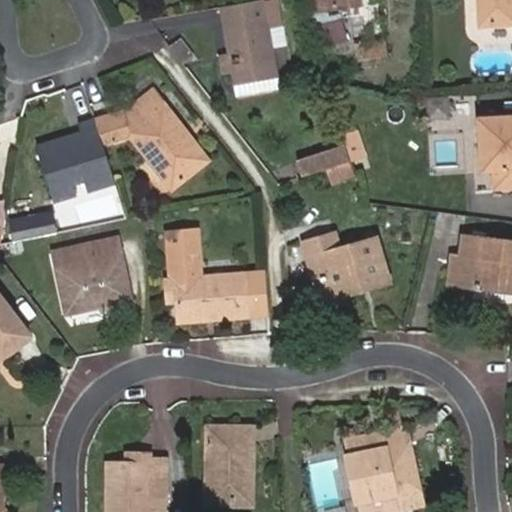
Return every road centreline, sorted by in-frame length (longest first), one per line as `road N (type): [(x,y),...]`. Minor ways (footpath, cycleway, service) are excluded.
road 1 (residential): [(71,511),(71,439),(83,409),(105,384),(136,368),(264,380),(377,356),(429,365),(453,377),(472,401),(482,426),(488,511)]
road 2 (residential): [(4,0),(17,66),(41,67),(81,57),(96,43),(99,29),(86,0)]
